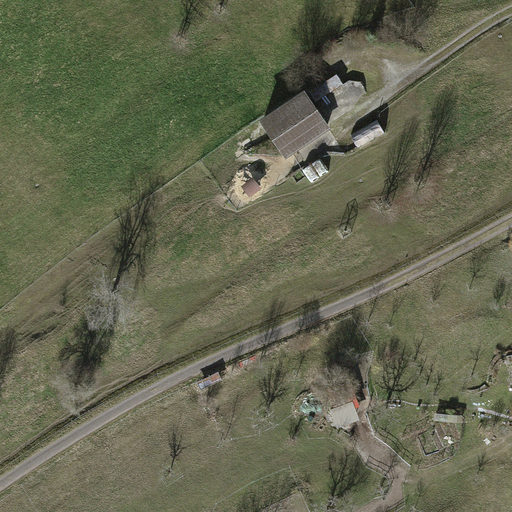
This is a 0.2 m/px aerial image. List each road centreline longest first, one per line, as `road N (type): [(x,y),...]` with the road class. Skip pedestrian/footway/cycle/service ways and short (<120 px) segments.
road 1 (track): [(511,218),(144,392),(0,482)]
road 2 (track): [(511,12),(342,129)]
